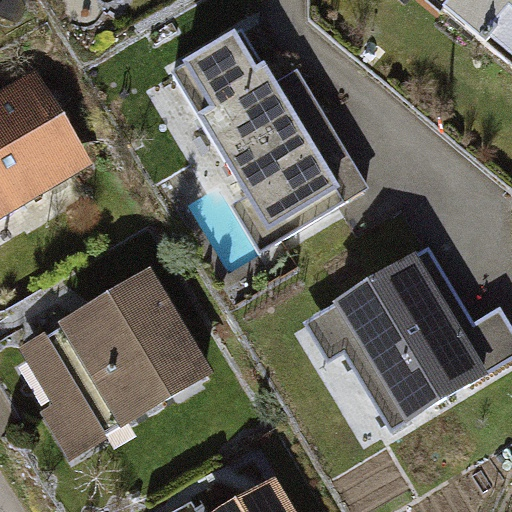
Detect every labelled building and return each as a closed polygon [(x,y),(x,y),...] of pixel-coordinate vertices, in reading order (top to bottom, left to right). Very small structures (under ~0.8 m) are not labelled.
[(511,0),(439,0),(444,4),(433,19),(511,76),(511,0)] [(233,41),(173,75),(197,118),(184,125),(261,260),(362,203),(293,81),(265,97),(233,41)] [(0,219),(81,174),(30,83),(0,100),(0,219)] [(466,337),(423,260),(293,332),(365,459),(511,375),(511,345),(497,320),(466,337)] [(202,384),(140,280),(9,358),(43,414),(31,421),(59,468),(202,384)] [(281,511),(269,489),(227,511),(281,511)]
